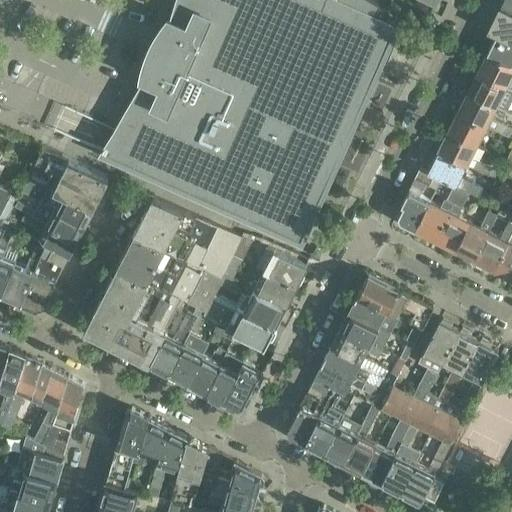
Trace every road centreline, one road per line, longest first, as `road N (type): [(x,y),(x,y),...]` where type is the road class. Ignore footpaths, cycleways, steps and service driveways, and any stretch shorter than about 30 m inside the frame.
road 1 (residential): [(257,442),(360,205)]
road 2 (residential): [(360,205),(466,0)]
road 3 (residential): [(511,300),(360,205)]
road 4 (residential): [(257,442),(113,369)]
road 5 (residential): [(72,511),(113,369)]
road 6 (residential): [(113,369),(0,316)]
